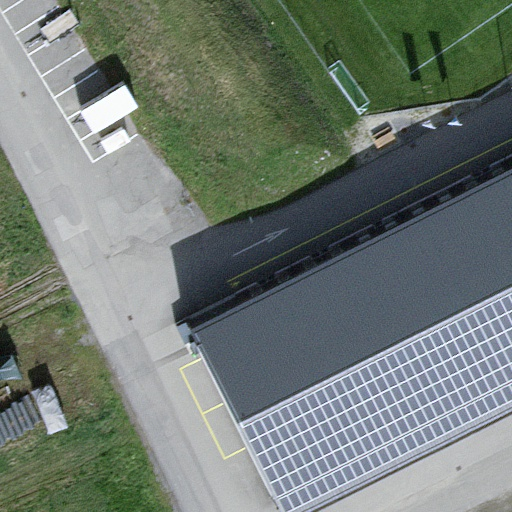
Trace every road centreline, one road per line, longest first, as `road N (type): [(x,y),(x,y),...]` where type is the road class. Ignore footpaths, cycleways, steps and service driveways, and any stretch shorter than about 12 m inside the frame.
road 1 (residential): [(125,361),(511,141)]
road 2 (residential): [(0,95),(125,361)]
road 3 (residential): [(125,361),(200,511)]
road 4 (unknown): [(511,450),(396,511)]
